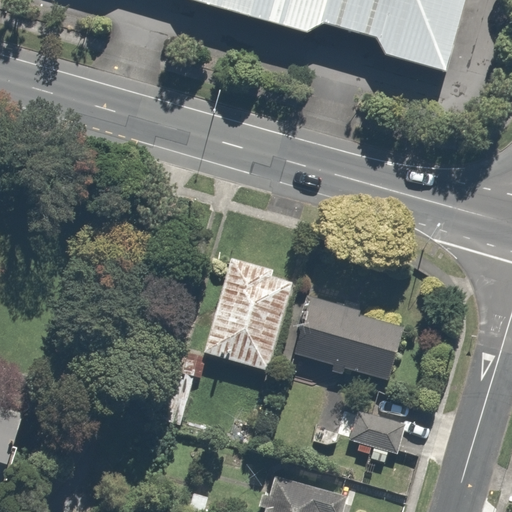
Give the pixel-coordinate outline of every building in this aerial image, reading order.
[(184,0),(186,3),(303,36),(321,27),(373,42),(380,57),(441,73),(462,0),(184,0)] [(293,280),(231,261),(202,351),(264,371),(293,280)] [(402,330),(304,299),(287,352),(385,383),(402,330)] [(192,385),(165,375),(148,417),(175,428),(192,385)] [(0,490),(28,410),(0,400),(0,490)] [(365,400),(360,411),(345,405),(334,433),(356,442),(407,462),(423,422),(365,400)] [(334,511),(339,499),(269,479),(259,511),(334,511)]
